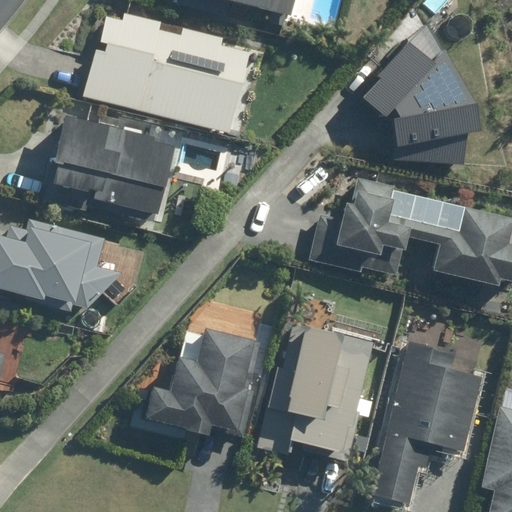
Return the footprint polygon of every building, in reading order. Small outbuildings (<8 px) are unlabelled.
[(295,0),(165,0),(164,3),(288,31),(295,0)] [(102,7),(80,95),(239,134),(261,46),(102,7)] [(478,132),(473,102),(443,52),(430,62),(407,42),(360,97),(384,118),(391,110),(395,115),(389,116),(394,146),(478,132)] [(171,143),(63,117),(45,192),(154,217),(171,143)] [(401,238),(434,245),(429,273),(494,286),(496,278),(511,281),(511,244),(505,243),(511,217),(460,207),(456,230),(389,217),(395,185),(354,177),(349,202),(343,201),(340,215),(319,211),(309,264),(393,280),(401,238)] [(0,235),(0,291),(72,309),(73,302),(102,309),(111,272),(96,268),(103,238),(26,219),(24,229),(7,225),(4,236),(0,235)] [(371,342),(291,324),(281,366),(277,365),(259,444),(344,463),(371,342)] [(152,385),(144,420),(204,434),(206,426),(245,435),(255,391),(246,389),(257,342),(204,329),(196,361),(176,356),(169,389),(152,385)] [(464,454),(488,361),(406,341),(367,494),(408,504),(423,444),(464,454)] [(511,511),(511,407),(497,405),(481,487),(489,488),(484,511),(511,511)]
